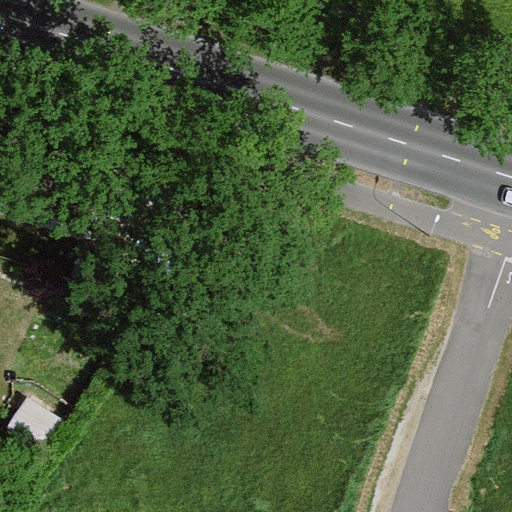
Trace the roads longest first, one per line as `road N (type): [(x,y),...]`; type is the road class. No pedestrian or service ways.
road 1 (secondary): [(0,14),(379,135)]
road 2 (residential): [(419,511),(511,252)]
road 3 (secondary): [(412,0),(388,27),(373,87),(379,135)]
road 4 (secondary): [(379,135),(511,177)]
